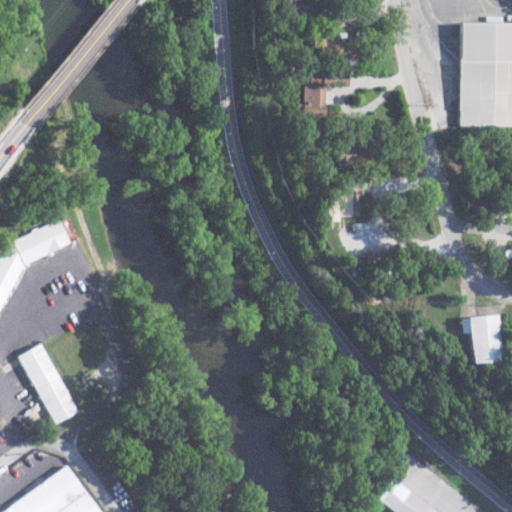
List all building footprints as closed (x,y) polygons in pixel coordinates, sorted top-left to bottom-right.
[(281,0),(281,15),(312,16),(311,0),(281,0)] [(457,22),(511,22),(511,126),(455,126),(457,22)] [(317,57),(353,58),(354,43),(317,42),(317,57)] [(346,72),(306,71),(306,86),(299,86),(299,103),(296,103),(295,117),(322,118),(323,86),(345,87),(346,72)] [(363,167),(364,144),(335,143),(334,167),(363,167)] [(357,194),(323,194),(324,221),(336,221),(336,217),(358,216),(357,194)] [(58,217),(70,242),(23,265),(0,308),(0,251),(4,244),(58,217)] [(466,316),(496,313),(501,359),(470,362),(466,316)] [(17,356),(39,343),(78,411),(55,424),(17,356)] [(0,511),(66,464),(100,511),(0,511)] [(388,511),(371,499),(387,477),(433,511),(388,511)]
